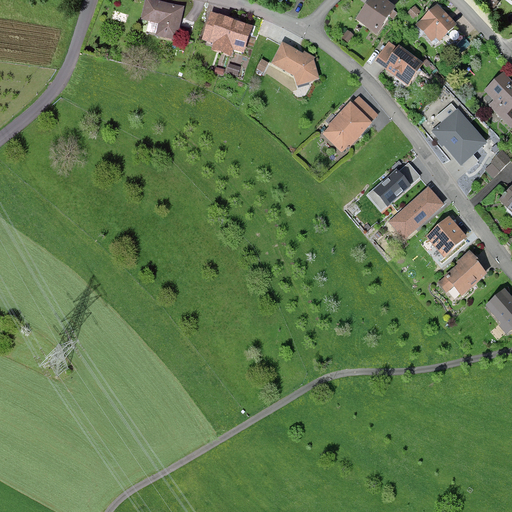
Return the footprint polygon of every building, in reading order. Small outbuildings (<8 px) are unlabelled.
[(185,6),(159,0),(145,0),(141,19),(158,23),(155,35),(177,40),(185,6)] [(396,6),(387,0),(369,0),(356,19),(377,34),(396,6)] [(457,24),(437,3),(415,24),(432,42),(437,38),(439,41),(457,24)] [(213,18),(204,42),(243,56),(252,31),(213,18)] [(274,67),(296,79),(300,89),(321,83),(315,62),(285,46),(274,67)] [(391,46),(378,63),(409,86),(422,69),(391,46)] [(231,66),(229,73),(240,77),(242,70),(231,66)] [(511,83),(506,77),(488,94),(497,103),(492,108),(511,129),(511,83)] [(355,108),(370,124),(376,118),(361,102),(355,108)] [(355,108),(325,134),(342,152),(371,126),(370,124),(355,108)] [(486,147),(458,114),(434,134),(462,167),(486,147)] [(496,162),(489,171),(498,178),(511,161),(511,159),(504,153),(496,162)] [(410,185),(398,171),(376,190),(388,204),(410,185)] [(443,209),(429,192),(391,223),(405,240),(443,209)] [(511,192),(503,201),(511,210),(511,192)] [(450,221),(430,238),(446,257),(466,239),(450,221)] [(461,267),(447,279),(455,288),(462,297),(488,275),(471,255),(460,265),(461,267)] [(448,294),(455,288),(447,279),(441,284),(448,294)] [(511,300),(507,294),(490,309),(510,333),(511,331),(511,300)]
